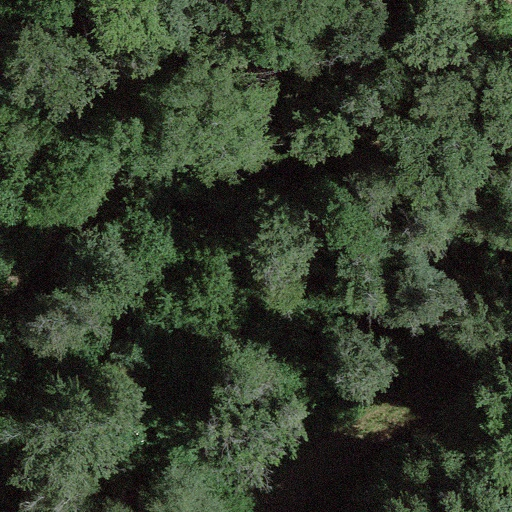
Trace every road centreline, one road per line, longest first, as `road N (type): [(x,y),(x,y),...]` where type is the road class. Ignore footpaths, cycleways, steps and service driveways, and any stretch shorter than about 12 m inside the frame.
road 1 (track): [(194,0),(0,376)]
road 2 (track): [(268,511),(297,459),(511,346)]
